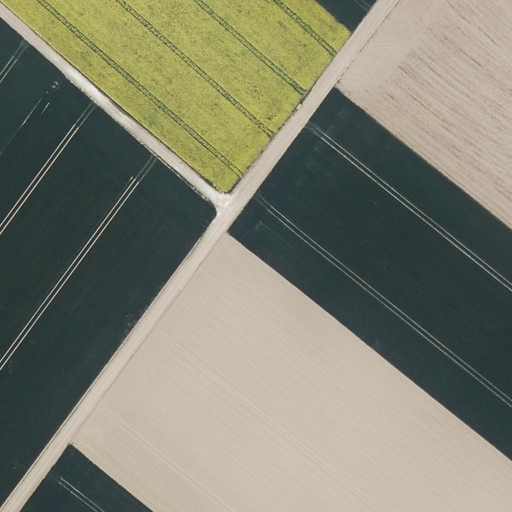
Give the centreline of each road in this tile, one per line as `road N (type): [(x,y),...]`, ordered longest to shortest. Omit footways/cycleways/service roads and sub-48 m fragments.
road 1 (track): [(388,0),(8,511)]
road 2 (track): [(0,5),(230,210)]
